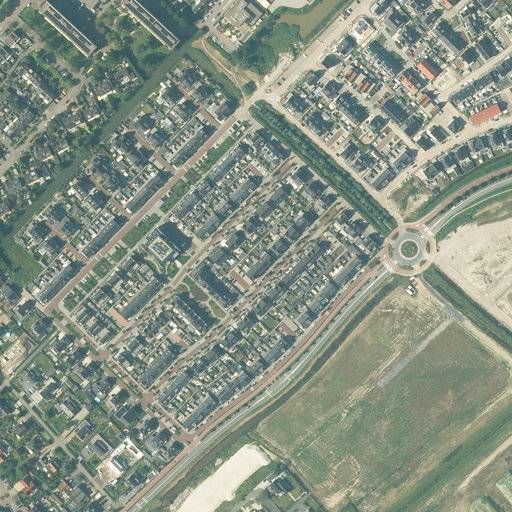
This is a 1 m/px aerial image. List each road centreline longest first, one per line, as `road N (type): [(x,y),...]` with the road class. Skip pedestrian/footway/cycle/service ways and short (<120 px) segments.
road 1 (residential): [(146,397),(342,201)]
road 2 (residential): [(511,371),(369,495),(317,433)]
road 3 (residential): [(375,276),(366,270),(281,362),(187,440)]
road 4 (residential): [(448,306),(317,433)]
road 5 (unclassified): [(119,511),(0,375)]
road 6 (residential): [(317,433),(281,464),(263,445),(193,511)]
road 7 (residential): [(36,41),(78,86),(15,154)]
road 8 (residential): [(421,161),(342,83),(308,61)]
road 9 (residential): [(379,201),(269,100)]
road 10 (residential): [(201,253),(103,355)]
road 11 (secondary): [(276,386),(367,288)]
road 12 (residential): [(293,157),(201,253)]
